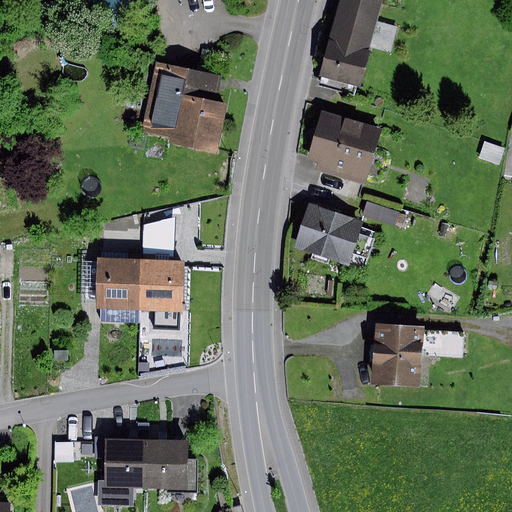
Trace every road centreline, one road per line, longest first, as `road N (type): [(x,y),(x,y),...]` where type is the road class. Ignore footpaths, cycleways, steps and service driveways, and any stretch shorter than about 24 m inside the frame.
road 1 (primary): [(298,0),(259,199),(254,372)]
road 2 (residential): [(0,419),(254,372)]
road 3 (primary): [(254,372),(282,511)]
